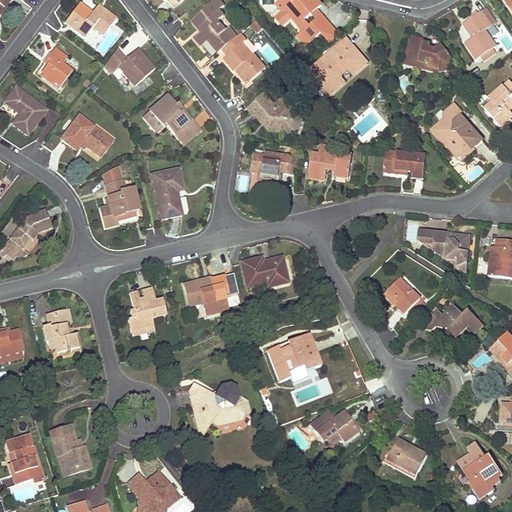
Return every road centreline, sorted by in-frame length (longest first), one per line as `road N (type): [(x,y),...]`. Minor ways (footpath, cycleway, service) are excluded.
road 1 (residential): [(131,0),(226,125),(227,238)]
road 2 (residential): [(307,218),(388,367),(404,379)]
road 3 (residential): [(89,271),(67,195),(0,147)]
road 4 (residential): [(307,218),(382,201),(458,206)]
road 5 (residential): [(404,379),(403,396),(421,415),(439,415),(454,403),(450,369),(416,365)]
road 6 (residential): [(121,391),(109,405),(109,423),(121,437),(140,440),(162,416),(153,393),(137,387)]
road 7 (residential): [(89,271),(227,238)]
road 8 (residential): [(89,271),(121,391)]
